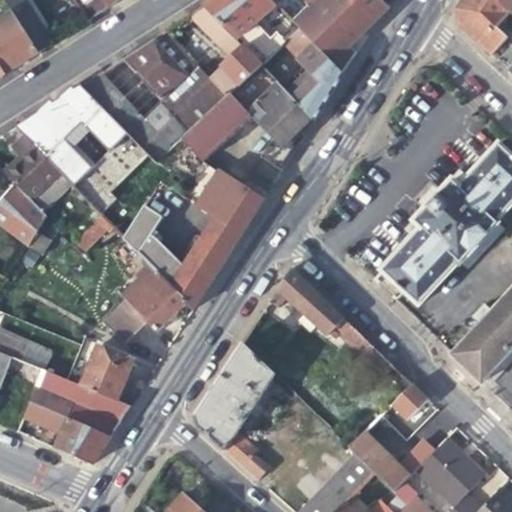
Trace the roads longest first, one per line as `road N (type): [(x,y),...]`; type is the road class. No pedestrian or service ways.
road 1 (residential): [(276,223),(511,448)]
road 2 (secondary): [(276,223),(412,13)]
road 3 (secondary): [(153,413),(276,223)]
road 4 (residential): [(164,0),(0,104)]
road 5 (residential): [(265,511),(153,413)]
road 6 (residential): [(511,106),(412,13)]
